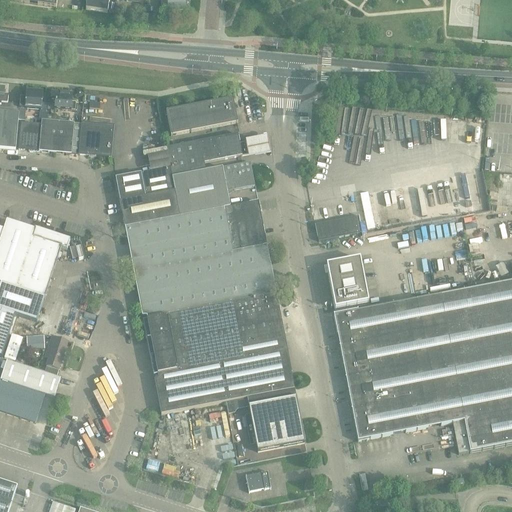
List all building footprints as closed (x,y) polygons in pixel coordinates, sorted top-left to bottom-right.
[(55,9),(56,0),(11,0),(11,2),(55,9)] [(107,14),(108,0),(87,0),(85,11),(107,14)] [(188,11),(189,0),(160,0),(161,13),(167,13),(167,11),(188,11)] [(24,122),(25,111),(40,112),(42,93),(26,91),(25,99),(19,99),(19,106),(7,105),(8,99),(3,98),(3,89),(0,89),(0,149),(15,151),(17,122),(24,122)] [(71,104),(71,95),(51,94),(50,102),(55,103),(54,110),(74,112),(74,104),(71,104)] [(237,124),(235,112),(232,100),(166,113),(171,137),(237,124)] [(71,155),(74,124),(42,121),(41,125),(21,124),(18,151),(71,155)] [(111,159),(114,126),(81,123),(78,156),(111,159)] [(278,309),(273,283),(270,266),(266,247),(259,212),(259,210),(257,203),(229,208),(227,193),(254,187),(251,168),(250,163),(205,172),(204,164),(242,157),(241,157),(248,155),(249,155),(247,144),(246,144),(239,145),(238,135),(166,149),(170,169),(150,173),(115,179),(117,191),(119,203),(121,212),(123,220),(123,223),(125,232),(128,245),(131,263),(136,291),(140,308),(142,318),(146,317),(147,321),(142,322),(147,343),(153,377),(158,376),(158,381),(154,382),(159,406),(161,416),(187,411),(226,403),(228,416),(235,414),(237,411),(244,409),(251,446),(256,445),(258,454),(305,445),(300,420),(294,390),(291,375),(278,309)] [(474,217),(467,175),(442,180),(354,197),(358,217),(361,235),(362,238),(409,229),(460,220),(461,219),(474,217)] [(361,235),(358,217),(351,218),(343,220),(314,226),(317,243),(326,242),(361,235)] [(44,300),(61,250),(67,251),(70,241),(35,230),(35,232),(7,222),(4,231),(0,242),(0,285),(1,286),(44,300)] [(368,304),(360,260),(348,262),(348,263),(330,266),(327,267),(328,274),(334,311),(339,310),(368,304)] [(511,281),(474,289),(340,315),(333,316),(357,442),(358,443),(452,425),(458,456),(469,454),(469,455),(511,446),(511,281)] [(37,323),(44,300),(1,286),(0,287),(0,311),(15,316),(25,319),(37,323)] [(0,358),(1,359),(15,316),(0,311),(0,358)] [(11,337),(4,361),(7,362),(15,364),(22,340),(11,337)] [(47,350),(44,360),(48,361),(44,374),(57,378),(68,343),(51,338),(47,350)] [(44,340),(27,340),(27,352),(44,351),(44,340)] [(54,400),(60,383),(61,380),(6,362),(0,382),(0,383),(0,413),(35,425),(44,396),(54,400)] [(174,477),(176,468),(165,465),(163,474),(174,477)] [(271,490),(268,474),(246,478),(249,495),(271,490)] [(0,511),(8,511),(16,489),(0,483),(0,511)] [(74,511),(75,511),(53,503),(49,511),(74,511)]
